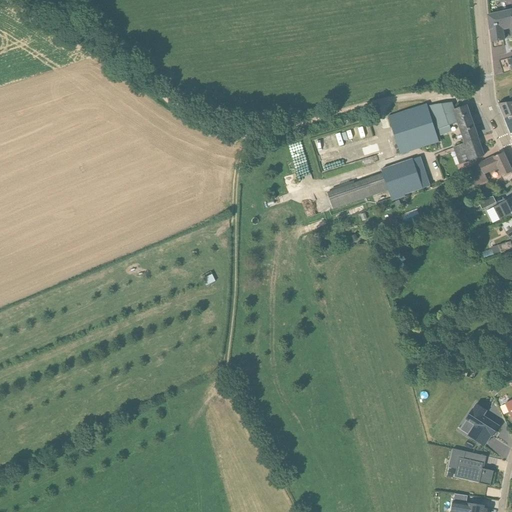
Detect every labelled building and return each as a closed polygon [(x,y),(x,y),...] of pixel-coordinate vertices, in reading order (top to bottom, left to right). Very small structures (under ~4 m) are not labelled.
[(511,32),(511,10),(489,16),(490,30),(502,30),(510,28),(511,30),(511,31),(511,32)] [(504,40),(502,30),(490,30),(492,43),(504,40)] [(511,91),(509,92),(510,99),(498,104),(504,119),(511,116),(511,91)] [(452,103),(441,104),(449,126),(459,122),(466,141),(477,137),(466,107),(455,111),(452,103)] [(439,142),(437,136),(428,106),(427,104),(388,117),(401,155),(439,142)] [(428,106),(437,136),(451,131),(449,126),(441,104),(428,106)] [(464,163),(465,163),(484,156),(477,137),(466,141),(464,142),(465,144),(454,148),(458,158),(462,157),(464,163)] [(511,172),(503,153),(478,164),(483,175),(499,168),(503,177),(511,172)] [(395,166),(405,195),(424,188),(413,159),(395,166)] [(470,173),(473,180),(483,175),(478,164),(468,169),(470,173)] [(333,210),(388,191),(391,201),(405,197),(405,195),(395,166),(380,170),(382,174),(327,193),(333,210)] [(473,180),(470,173),(462,177),(466,186),(474,183),(473,180)] [(477,188),(487,183),(483,175),(473,180),(474,183),(477,188)] [(493,197),(478,202),(481,206),(482,210),(496,203),(493,197)] [(504,211),(507,217),(511,214),(511,198),(494,208),(497,214),(504,211)] [(394,201),(398,211),(402,209),(399,200),(394,201)] [(377,230),(368,234),(370,239),(398,228),(394,218),(376,225),(377,230)] [(511,246),(511,242),(498,246),(501,254),(507,252),(511,250),(511,246)] [(498,246),(491,248),(493,256),(501,254),(498,246)] [(474,380),(478,370),(470,367),(466,377),(474,380)] [(501,390),(497,386),(490,392),(495,396),(501,390)] [(491,412),(480,405),(470,422),(478,427),(470,438),(486,448),(494,437),(496,439),(499,433),(502,428),(486,418),(491,412)] [(460,458),(452,478),(489,490),(493,475),(479,471),(486,457),(469,450),(465,461),(460,458)] [(469,497),(456,496),(454,511),(487,511),(488,506),(468,504),(469,497)]
